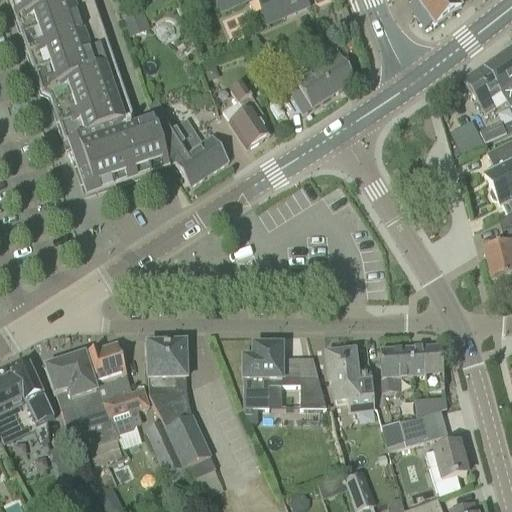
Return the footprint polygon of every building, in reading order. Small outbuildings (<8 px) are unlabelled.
[(168,172),(167,168),(152,123),(133,129),(88,0),(4,0),(39,99),(47,103),(63,147),(66,146),(85,201),(168,172)] [(235,0),(255,0),(266,26),(283,18),(281,13),(289,10),(295,8),(294,7),(302,4),(300,0),(215,0),(221,12),(238,5),(235,0)] [(413,0),(434,28),(460,10),(452,0),(413,0)] [(141,5),(114,15),(119,25),(145,15),(141,5)] [(121,26),(128,43),(148,35),(141,18),(121,26)] [(511,48),(481,69),(499,95),(510,111),(511,109),(511,48)] [(332,49),(315,59),(307,64),(314,76),(286,93),(291,101),(302,118),(355,85),(332,49)] [(499,95),(481,69),(460,84),(484,118),(494,111),(488,102),(499,95)] [(262,125),(251,108),(247,101),(239,88),(227,96),(235,109),(236,109),(242,119),(226,129),(243,156),(245,155),(266,142),(257,128),(262,125)] [(259,100),(252,105),(257,114),(265,109),(259,100)] [(163,115),(152,123),(167,168),(172,165),(189,191),(227,166),(210,139),(188,153),(163,115)] [(447,134),(454,153),(477,144),(470,126),(447,134)] [(494,173),(483,179),(490,193),(489,198),(491,203),(496,205),(498,210),(511,203),(511,145),(486,158),(494,173)] [(502,247),(481,253),(489,285),(511,278),(511,230),(499,234),(502,247)] [(185,400),(184,368),(183,348),(146,349),(147,402),(159,425),(179,468),(181,472),(188,488),(214,476),(189,422),(185,400)] [(252,362),(242,362),(242,384),(242,414),(245,419),(252,419),(252,413),(268,413),(268,384),(280,384),(280,370),(280,364),(280,363),(282,363),(282,353),(280,353),(280,352),(280,350),(279,350),(278,350),(278,348),(263,348),(263,350),(254,350),(252,350),(252,362)] [(115,350),(84,360),(93,389),(117,440),(132,435),(135,430),(141,427),(136,416),(140,415),(139,413),(148,410),(141,390),(129,394),(124,380),(125,380),(121,369),(115,350)] [(439,415),(439,416),(445,414),(443,394),(439,351),(409,352),(411,382),(423,381),(424,396),(440,395),(440,403),(413,405),(414,424),(418,424),(429,417),(439,415)] [(411,382),(409,352),(378,354),(381,398),(400,397),(399,382),(411,382)] [(373,413),(371,395),(369,376),(355,377),(353,356),(325,359),(328,387),(331,387),(333,406),(334,407),(346,405),(347,415),(347,416),(373,413)] [(49,371),(44,373),(50,392),(58,418),(60,417),(67,438),(77,458),(118,443),(117,440),(93,389),(84,360),(49,371)] [(311,362),(284,363),(285,388),(312,387),(311,362)] [(0,445),(1,448),(31,434),(35,432),(42,446),(45,445),(44,417),(49,415),(43,403),(40,404),(39,400),(41,399),(27,370),(0,382),(0,445)] [(418,424),(414,424),(398,427),(405,452),(446,441),(439,416),(439,415),(429,417),(418,424)] [(159,425),(144,432),(157,461),(165,479),(181,472),(179,468),(159,425)] [(405,452),(398,427),(381,430),(388,457),(405,452)] [(61,449),(50,453),(62,483),(73,478),(61,449)] [(457,449),(438,454),(424,458),(428,474),(437,472),(440,485),(437,487),(435,491),(435,495),(437,503),(459,494),(456,481),(465,479),(457,449)] [(362,477),(343,484),(346,494),(352,511),(369,511),(374,510),(362,477)] [(390,505),(386,511),(403,511),(401,502),(390,505)] [(441,511),(438,503),(414,511),(441,511)]
